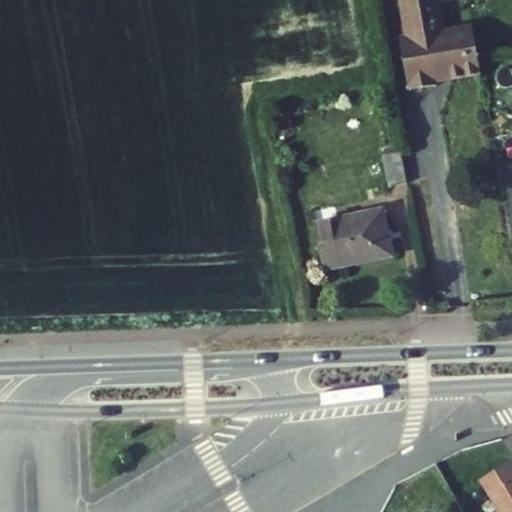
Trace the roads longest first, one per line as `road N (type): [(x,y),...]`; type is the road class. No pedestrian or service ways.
road 1 (tertiary): [(0,407),(195,409),(511,385)]
road 2 (tertiary): [(511,350),(0,369)]
